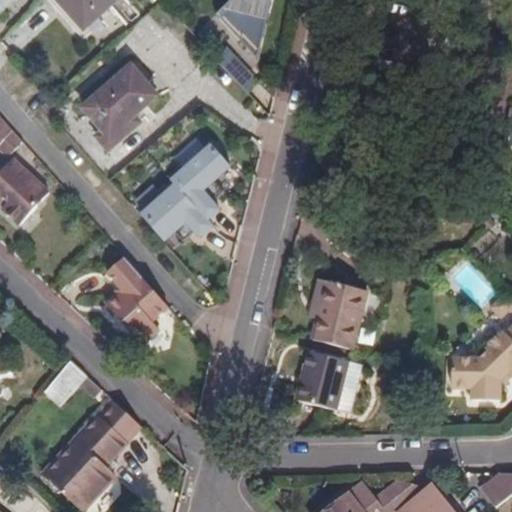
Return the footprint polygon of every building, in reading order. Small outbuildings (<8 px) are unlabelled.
[(8,0),(0,0),(0,16),(6,11),(2,6),(8,0)] [(85,30),(116,0),(58,0),(85,30)] [(236,0),(217,18),(259,63),(274,0),(236,0)] [(15,52),(36,34),(26,22),(5,40),(15,52)] [(212,56),(245,91),(255,81),(223,46),(212,56)] [(111,142),(159,100),(133,71),(85,113),(111,142)] [(251,99),(255,81),(245,91),(251,99)] [(0,143),(12,130),(0,116),(0,143)] [(0,145),(10,155),(22,142),(12,130),(0,143),(0,145)] [(142,216),(166,243),(176,234),(185,243),(196,233),(201,239),(214,227),(209,222),(221,211),(214,204),(225,194),(215,183),(232,168),(212,146),(184,171),(181,166),(167,178),(171,182),(160,193),(163,197),(142,216)] [(17,222),(47,189),(13,159),(0,173),(0,191),(10,201),(3,209),(17,222)] [(173,311),(129,262),(112,276),(125,291),(125,299),(113,310),(146,348),(163,334),(156,325),(173,311)] [(349,353),(366,294),(317,280),(311,301),(319,303),(315,317),(308,342),(349,353)] [(511,314),(496,298),(483,311),(493,322),(502,314),(510,322),(511,324),(511,327),(510,329),(501,337),(498,334),(494,339),(489,339),(481,346),(483,349),(480,353),(482,355),(477,367),(451,367),(450,399),(471,399),(472,411),(499,411),(500,392),(511,380),(511,314)] [(315,317),(319,303),(311,301),(307,314),(315,317)] [(59,407),(79,385),(95,400),(102,392),(70,362),(44,394),(59,407)] [(348,427),(359,379),(306,367),(301,385),(306,386),(299,416),(348,427)] [(505,397),(511,390),(511,380),(500,392),(505,397)] [(108,471),(145,432),(116,405),(44,482),(75,511),(87,511),(118,480),(108,471)] [(511,472),(501,473),(489,494),(502,511),(504,511),(511,506),(511,472)] [(373,511),(376,510),(364,494),(340,511),(373,511)] [(441,511),(431,498),(412,511),(441,511)] [(405,511),(399,503),(386,511),(405,511)]
